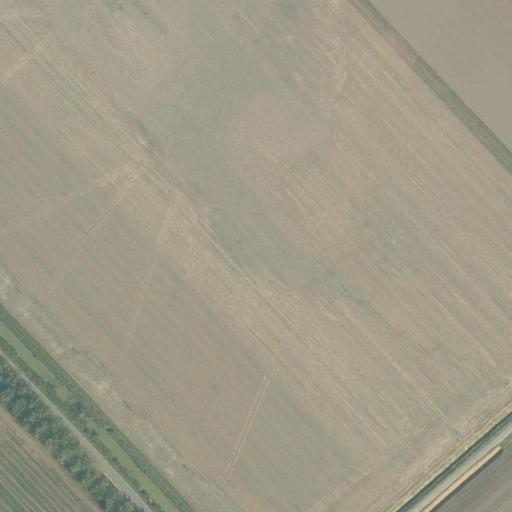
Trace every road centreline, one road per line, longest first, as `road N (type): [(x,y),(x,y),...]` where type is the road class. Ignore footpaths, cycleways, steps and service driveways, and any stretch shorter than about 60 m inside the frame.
road 1 (tertiary): [(145,511),(0,360)]
road 2 (unclassified): [(511,428),(416,511)]
